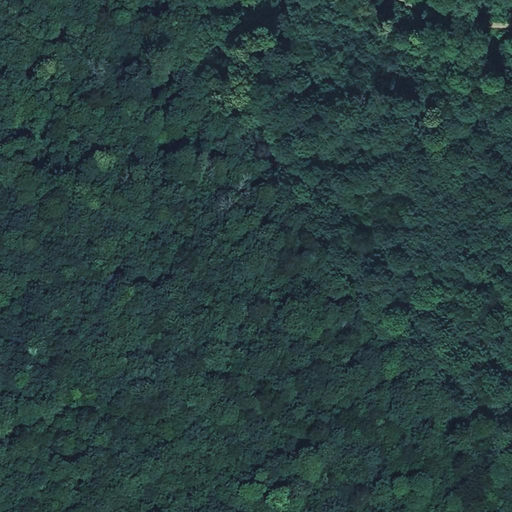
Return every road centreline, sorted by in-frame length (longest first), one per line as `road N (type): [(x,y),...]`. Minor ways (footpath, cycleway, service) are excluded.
road 1 (track): [(511,97),(369,117),(0,112)]
road 2 (track): [(0,346),(73,404),(170,412),(301,379),(360,345)]
road 3 (track): [(511,269),(360,345)]
